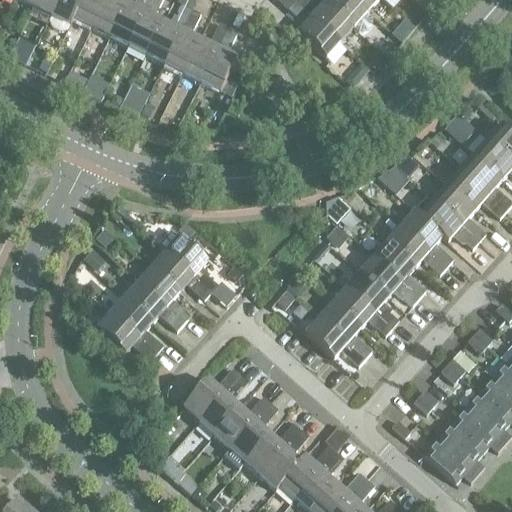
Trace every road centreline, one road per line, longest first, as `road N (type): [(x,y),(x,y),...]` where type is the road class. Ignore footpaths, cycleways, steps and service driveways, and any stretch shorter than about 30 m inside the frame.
road 1 (tertiary): [(95,152),(201,178),(302,165),(386,122),(502,0)]
road 2 (residential): [(356,429),(231,324),(170,387)]
road 3 (residential): [(356,429),(511,260)]
road 4 (tertiary): [(19,363),(22,291),(95,152)]
road 5 (tertiary): [(138,511),(47,425),(19,363)]
road 6 (residential): [(449,511),(356,429)]
